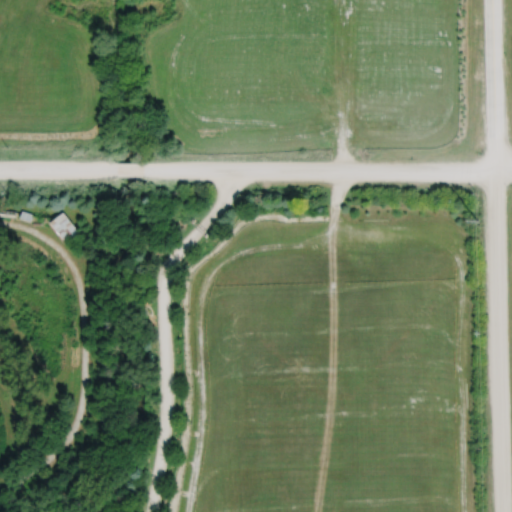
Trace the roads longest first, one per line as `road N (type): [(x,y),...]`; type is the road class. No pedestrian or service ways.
road 1 (tertiary): [(492,0),(501,511)]
road 2 (residential): [(143,168),(511,171)]
